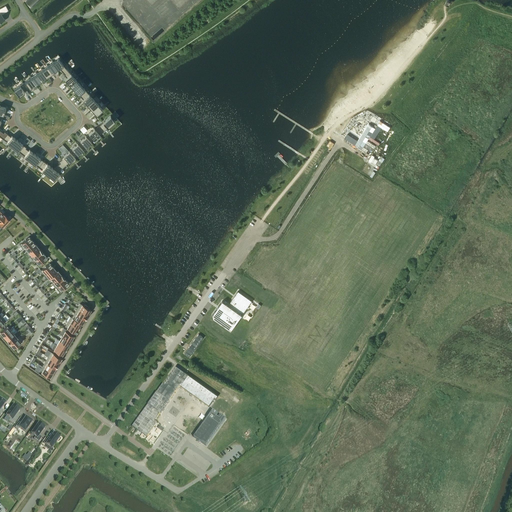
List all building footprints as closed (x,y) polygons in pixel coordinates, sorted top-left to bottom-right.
[(0,22),(5,19),(2,15),(8,10),(6,5),(0,7),(0,22)] [(70,74),(62,63),(59,58),(52,62),(57,69),(59,67),(65,74),(64,75),(67,77),(70,74)] [(52,62),(47,66),(52,73),(57,69),(52,62)] [(47,66),(41,69),(46,76),(52,73),(47,66)] [(41,69),(36,73),(41,80),(46,76),(41,69)] [(36,73),(31,77),(35,84),(41,80),(36,73)] [(67,77),(65,79),(70,85),(75,79),(70,74),(67,77)] [(31,77),(23,83),(27,88),(28,87),(29,87),(30,88),(35,84),(31,77)] [(75,79),(70,85),(74,90),(80,84),(75,79)] [(23,83),(14,89),(19,96),(25,91),(27,89),(27,88),(23,83)] [(80,84),(74,90),(79,94),(81,97),(86,92),(80,84)] [(86,92),(81,97),(83,99),(88,105),(93,99),(86,92)] [(93,99),(88,105),(92,110),(98,104),(93,99)] [(98,104),(92,110),(96,114),(102,109),(98,104)] [(30,111),(23,116),(27,121),(34,116),(30,111)] [(103,122),(95,129),(99,134),(115,120),(110,115),(103,122)] [(349,132),(346,136),(371,153),(377,143),(369,137),(371,134),(376,136),(384,124),(390,128),(392,124),(382,117),(376,126),(370,122),(359,138),(349,132)] [(51,137),(60,128),(55,123),(46,132),(51,137)] [(89,133),(86,136),(91,141),(99,134),(95,129),(94,128),(89,133)] [(8,134),(4,139),(13,146),(17,140),(12,135),(11,136),(8,134)] [(80,141),(78,143),(83,149),(91,141),(86,136),(86,135),(80,140),(80,141)] [(17,140),(13,146),(22,153),(26,148),(26,147),(23,144),(17,140)] [(72,148),(69,151),(74,156),(83,149),(78,143),(72,148)] [(26,148),(22,153),(30,159),(35,153),(29,149),(28,150),(26,148)] [(64,156),(60,159),(61,159),(65,164),(74,156),(69,151),(69,150),(67,153),(64,155),(64,156)] [(35,153),(30,159),(39,166),(43,161),(40,158),(35,153)] [(372,153),(367,161),(372,165),(378,157),(372,153)] [(48,173),(47,173),(54,179),(59,172),(58,171),(65,164),(61,159),(58,162),(60,163),(54,168),(52,167),(48,173)] [(43,161),(39,166),(48,173),(52,167),(47,163),(43,161)] [(10,219),(5,215),(0,220),(0,226),(1,228),(5,224),(6,224),(8,222),(8,221),(10,219)] [(25,247),(33,241),(29,236),(19,244),(23,249),(25,247)] [(33,241),(25,247),(28,251),(36,245),(33,241)] [(32,255),(39,249),(36,245),(28,251),(32,255)] [(36,260),(43,253),(39,249),(32,255),(30,257),(34,261),(36,260)] [(47,257),(43,253),(36,260),(39,264),(47,257)] [(44,275),(46,274),(54,267),(50,263),(40,271),(44,275)] [(57,271),(54,267),(46,274),(49,278),(58,271),(58,270),(57,271)] [(50,277),(53,281),(61,274),(58,271),(49,278),(50,277)] [(61,274),(53,281),(52,282),(55,287),(57,285),(65,279),(61,274)] [(65,279),(57,285),(61,290),(68,283),(67,281),(65,279)] [(222,300),(212,314),(213,318),(231,330),(252,301),(238,291),(229,303),(225,300),(222,300)] [(80,303),(77,308),(88,314),(91,310),(87,308),(88,306),(85,304),(84,305),(80,303)] [(85,319),(88,314),(77,308),(74,313),(85,319)] [(85,319),(74,313),(72,317),(81,323),(82,324),(85,319)] [(71,316),(68,321),(78,328),(81,323),(72,317),(71,316)] [(76,333),(78,328),(68,321),(65,326),(76,333)] [(3,336),(10,329),(7,326),(0,332),(3,336)] [(14,333),(10,329),(3,336),(7,339),(14,333)] [(65,330),(62,335),(71,340),(74,336),(65,330)] [(10,343),(17,337),(14,333),(7,339),(10,343)] [(184,354),(189,357),(203,338),(198,334),(184,354)] [(71,340),(62,335),(59,340),(68,345),(71,340)] [(19,336),(17,337),(10,343),(14,348),(17,345),(17,346),(21,343),(20,342),(23,340),(19,336)] [(65,350),(68,345),(59,340),(57,345),(65,350)] [(65,350),(57,345),(54,349),(62,355),(65,350)] [(48,356),(59,363),(62,358),(51,352),(48,356)] [(59,363),(48,356),(45,361),(56,368),(59,363)] [(56,368),(45,361),(42,366),(53,372),(56,368)] [(132,427),(147,437),(156,425),(153,423),(179,387),(209,408),(218,395),(176,365),(132,427)] [(53,372),(42,366),(40,371),(43,373),(43,374),(46,376),(47,375),(50,377),(53,372)] [(16,418),(21,411),(15,407),(7,417),(11,419),(10,421),(15,425),(18,420),(16,418)] [(213,411),(194,438),(206,446),(225,419),(220,416),(219,418),(216,417),(218,414),(213,411)] [(26,432),(33,422),(27,418),(22,425),(19,423),(16,428),(18,430),(20,428),(26,432)] [(35,439),(37,441),(39,442),(43,437),(40,436),(45,428),(40,425),(39,424),(32,434),(33,435),(36,437),(35,439)] [(60,438),(55,434),(50,440),(48,438),(44,443),(53,449),(60,438)]
